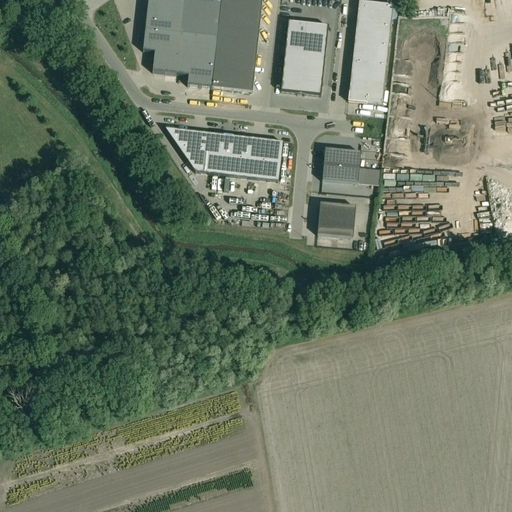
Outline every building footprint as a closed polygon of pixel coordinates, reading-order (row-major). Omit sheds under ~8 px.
[(181,36),(184,0),(148,0),(145,32),(181,36)] [(221,0),(184,0),(181,36),(217,40),(220,17),(221,0)] [(217,40),(212,91),(252,95),(263,0),(221,0),(220,17),(217,40)] [(356,24),(391,28),(393,8),(359,4),(356,24)] [(471,19),(473,10),(454,7),(453,16),(471,19)] [(320,98),(328,28),(288,24),(281,93),(320,98)] [(354,44),(389,47),(391,28),(356,24),(354,44)] [(145,32),(143,53),(155,55),(153,75),(177,77),(181,36),(145,32)] [(177,77),(189,78),(187,88),(212,91),(217,40),(181,36),(177,77)] [(386,67),(389,47),(354,44),(352,64),(386,67)] [(386,67),(352,64),(350,84),(384,87),(386,67)] [(350,84),(348,104),(382,107),(384,87),(350,84)] [(278,184),(283,144),(164,130),(195,175),(278,184)] [(360,155),(325,151),(323,167),(359,171),(360,155)] [(438,171),(445,173),(448,163),(442,161),(438,171)] [(322,183),(357,187),(359,171),(323,167),(322,183)] [(390,215),(400,214),(399,194),(389,195),(390,215)] [(429,205),(408,206),(408,208),(417,207),(417,213),(408,213),(409,218),(420,218),(419,210),(430,210),(429,205)] [(317,238),(352,241),(355,209),(320,206),(317,238)]
